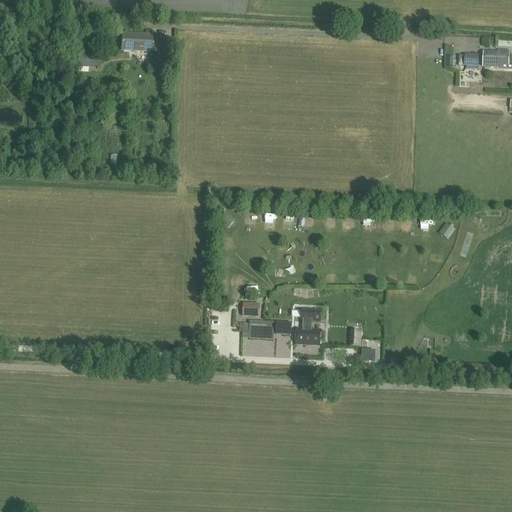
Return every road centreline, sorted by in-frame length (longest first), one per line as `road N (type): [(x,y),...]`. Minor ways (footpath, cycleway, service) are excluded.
road 1 (track): [(511,372),(0,347)]
road 2 (track): [(0,367),(511,391)]
road 3 (track): [(463,39),(0,15)]
